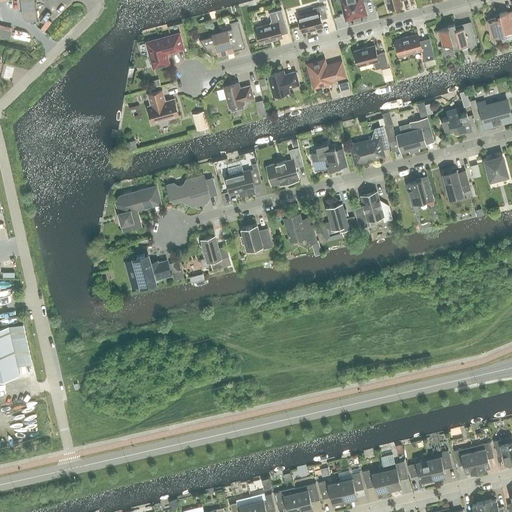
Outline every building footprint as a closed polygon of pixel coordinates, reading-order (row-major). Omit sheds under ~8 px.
[(340,0),(346,20),(366,14),(362,2),(368,0),(340,0)] [(385,0),(388,8),(402,4),(401,0),(385,0)] [(302,32),(323,26),(321,19),(327,17),(324,5),(312,8),(314,13),(298,17),(302,32)] [(269,24),(256,28),(260,43),(282,37),(281,34),(278,25),(285,23),(281,9),(269,13),(271,20),(269,24)] [(511,29),(511,10),(499,14),(500,17),(487,20),(492,39),(511,32),(511,30),(511,29)] [(199,38),(198,39),(208,51),(209,53),(210,53),(210,54),(211,54),(211,55),(212,55),(213,55),(214,55),(215,55),(216,55),(227,52),(232,51),(238,49),(236,41),(242,39),(243,41),(238,20),(230,22),(232,28),(212,34),(213,36),(200,40),(199,38)] [(0,35),(12,38),(15,26),(0,22),(0,35)] [(437,47),(438,47),(452,43),(453,46),(459,44),(460,46),(467,44),(468,47),(477,44),(470,22),(470,24),(462,26),(462,27),(456,29),(454,23),(448,25),(448,27),(433,31),(433,32),(438,31),(442,45),(437,47)] [(179,34),(147,43),(151,57),(150,58),(152,65),(153,65),(154,67),(168,63),(165,53),(182,48),(179,34)] [(395,40),(399,56),(422,50),(424,61),(435,58),(430,39),(420,42),(418,34),(395,40)] [(388,66),(384,52),(377,54),(375,46),(354,51),(358,66),(373,61),(376,69),(388,66)] [(307,64),(314,88),(331,83),(330,81),(346,77),(341,61),(326,65),(324,59),(307,64)] [(390,67),(382,70),(385,82),(394,79),(390,67)] [(288,88),(299,85),(295,72),(284,75),(283,71),(268,75),(273,96),(289,92),(288,88)] [(264,78),(259,80),(262,91),(267,89),(264,78)] [(159,79),(151,81),(153,87),(161,85),(159,79)] [(348,82),(339,84),(341,92),(350,89),(348,82)] [(243,101),(254,99),(250,85),(240,88),(238,83),(224,87),(229,107),(244,103),(243,101)] [(162,124),(167,123),(168,121),(167,118),(179,115),(174,99),(165,102),(162,90),(148,94),(151,105),(147,106),(152,123),(159,121),(160,123),(162,124)] [(467,92),(460,93),(462,100),(469,98),(467,92)] [(484,101),(478,102),(485,128),(511,120),(511,118),(507,99),(485,105),(484,101)] [(262,101),(256,103),(259,116),(266,114),(262,101)] [(442,119),(444,127),(450,126),(451,130),(463,127),(464,131),(471,129),(466,112),(460,114),(459,109),(446,112),(448,117),(442,119)] [(208,127),(204,111),(192,114),(197,130),(208,127)] [(401,151),(425,144),(423,136),(431,134),(427,118),(411,123),(413,130),(397,135),(401,151)] [(378,138),(351,145),(356,163),(384,155),(382,149),(388,147),(383,126),(380,127),(375,128),(378,138)] [(396,140),(392,126),(385,128),(389,142),(396,140)] [(342,142),(340,132),(332,134),(335,144),(342,142)] [(297,139),(291,141),(293,148),(299,147),(297,139)] [(317,151),(312,153),(309,153),(314,171),(323,168),(324,171),(334,169),(340,167),(338,158),(344,156),(341,148),(336,149),(335,146),(329,148),(328,143),(316,146),(317,151)] [(293,160),(275,165),(273,164),(269,165),(268,166),(267,167),(272,184),(288,179),(289,182),(298,179),(297,177),(298,177),(295,166),(302,164),(298,148),(290,150),(293,160)] [(501,157),(486,161),(489,169),(487,169),(490,180),(508,175),(505,164),(503,165),(501,157)] [(479,162),(473,164),(476,175),(482,173),(479,162)] [(230,176),(226,177),(230,193),(239,191),(253,187),(254,186),(262,184),(259,175),(256,164),(252,165),(254,170),(250,171),(250,170),(249,171),(244,172),(230,176)] [(470,189),(465,170),(456,173),(455,170),(444,173),(450,198),(462,195),(461,191),(470,189)] [(184,185),(178,186),(173,183),(167,185),(171,198),(175,200),(186,197),(192,201),(193,205),(206,202),(209,196),(216,194),(212,177),(211,178),(205,180),(203,175),(186,180),(184,185)] [(434,200),(429,181),(422,183),(421,179),(413,181),(413,182),(407,183),(409,190),(408,190),(409,196),(410,195),(412,201),(418,199),(419,202),(426,200),(427,202),(434,200)] [(124,230),(140,226),(136,209),(160,203),(156,186),(120,196),(116,202),(124,230)] [(364,205),(354,208),(360,228),(370,225),(368,219),(383,215),(384,221),(392,219),(389,205),(381,207),(377,191),(361,195),(364,205)] [(325,233),(333,231),(348,227),(350,234),(358,232),(354,216),(346,218),(342,204),(338,205),(338,204),(327,207),(331,221),(322,224),(325,233)] [(301,218),(299,212),(284,216),(291,239),(301,236),(303,245),(316,241),(309,216),(301,218)] [(273,245),(268,227),(259,230),(257,224),(241,228),(243,235),(240,236),(243,244),(245,243),(247,250),(262,246),(263,248),(273,245)] [(204,246),(202,246),(204,254),(206,254),(208,261),(216,258),(218,266),(230,263),(226,247),(218,249),(214,235),(202,239),(204,246)] [(135,265),(127,268),(131,281),(139,279),(141,286),(156,282),(155,278),(171,274),(167,260),(151,265),(148,254),(133,258),(135,265)] [(182,271),(173,274),(174,281),(183,278),(182,271)] [(194,281),(206,279),(205,273),(192,275),(194,281)] [(0,377),(20,373),(18,364),(32,361),(23,322),(0,326),(0,377)] [(511,436),(494,440),(497,453),(502,451),(505,462),(507,462),(507,463),(511,462),(511,436)] [(487,455),(493,454),(490,441),(472,446),(478,470),(485,468),(485,467),(490,466),(487,455)] [(472,446),(454,450),(457,463),(463,461),(465,472),(470,471),(471,472),(478,470),(472,446)] [(443,456),(428,459),(433,478),(445,475),(443,469),(452,466),(448,450),(442,451),(443,456)] [(421,481),(433,478),(428,459),(408,465),(411,477),(419,474),(421,481)] [(408,477),(404,461),(383,466),(389,489),(401,486),(399,479),(408,477)] [(370,474),(369,469),(362,471),(366,488),(375,485),(377,492),(389,489),(383,466),(384,470),(370,474)] [(364,488),(360,471),(353,473),(354,478),(340,481),(345,499),(357,496),(355,490),(364,488)] [(325,480),(318,482),(322,498),(331,496),(333,502),(345,499),(340,481),(326,485),(325,480)] [(295,488),(294,488),(295,492),(296,492),(300,510),(312,507),(311,501),(320,499),(315,482),(295,488)] [(280,491),(274,493),(278,509),(287,507),(287,511),(294,511),(300,510),(296,492),(295,492),(282,496),(280,491)] [(267,511),(275,510),(271,493),(265,495),(266,500),(252,503),(253,511),(267,511)] [(491,499),(484,501),(486,511),(505,511),(504,508),(499,510),(496,499),(491,500),(491,499)] [(486,511),(484,501),(477,502),(477,504),(472,505),(473,511),(486,511)] [(236,502),(230,504),(231,511),(253,511),(252,503),(237,507),(236,502)]
